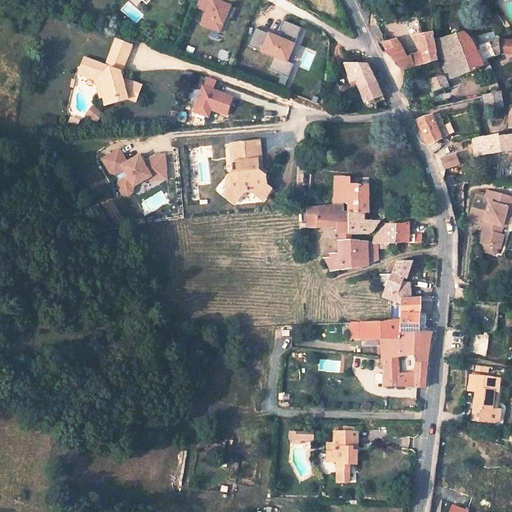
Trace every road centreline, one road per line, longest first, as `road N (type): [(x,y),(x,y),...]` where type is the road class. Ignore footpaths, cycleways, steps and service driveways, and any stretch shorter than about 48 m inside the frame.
road 1 (tertiary): [(418,511),(446,227),(404,116)]
road 2 (tertiary): [(404,116),(347,0)]
